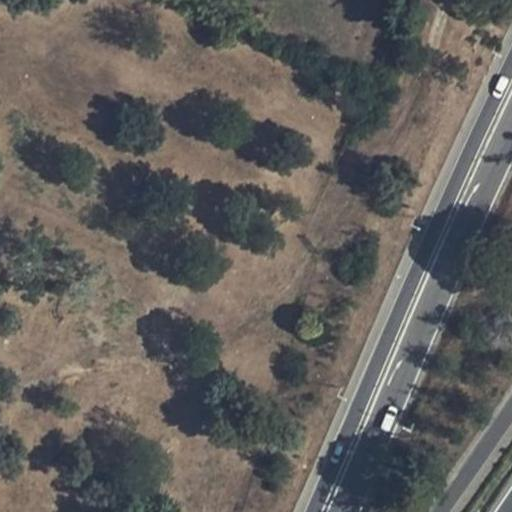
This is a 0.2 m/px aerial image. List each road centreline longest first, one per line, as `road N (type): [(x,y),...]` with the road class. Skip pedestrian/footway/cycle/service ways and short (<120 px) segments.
road 1 (primary): [(511,58),(309,511)]
road 2 (primary): [(343,511),(511,124)]
road 3 (secondary): [(439,511),(511,405)]
